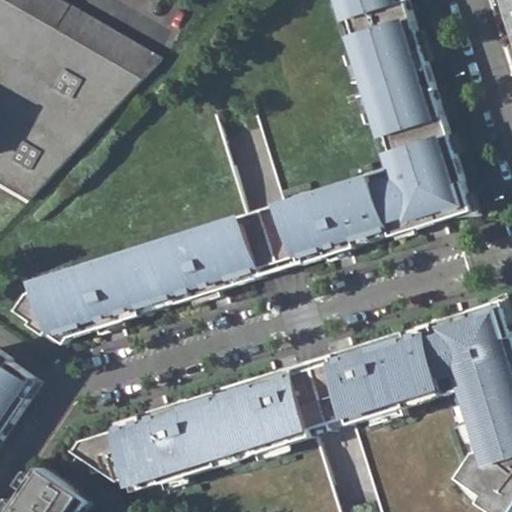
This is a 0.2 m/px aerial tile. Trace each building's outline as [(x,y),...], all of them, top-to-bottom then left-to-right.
[(14,0),(145,74),(163,56),(64,0),(14,0)] [(350,0),(402,164),(404,171),(330,194),(317,199),(288,208),(304,257),(285,263),(287,271),(307,265),(334,256),(332,249),(349,243),(352,250),(362,247),(359,240),(394,229),(397,236),(425,227),(423,220),(442,214),(445,221),(479,210),(431,61),(424,63),(420,50),(427,47),(412,0),(350,0)] [(427,47),(420,50),(424,63),(431,61),(427,47)] [(402,164),(328,187),(330,194),(404,171),(402,164)] [(286,200),(288,208),(317,199),(315,191),(286,200)] [(288,208),(269,213),(285,263),(304,257),(288,208)] [(250,219),(248,212),(203,226),(205,234),(250,219)] [(269,213),(250,219),(266,270),(285,263),(269,213)] [(425,227),(445,221),(442,214),(423,220),(425,227)] [(29,291),(17,308),(71,345),(75,338),(103,329),(101,321),(119,316),(121,323),(147,315),(145,308),(180,297),(182,304),(208,296),(205,289),(223,283),(225,290),(287,271),(285,263),(266,270),(250,219),(205,234),(192,238),(99,267),(57,281),(59,287),(34,294),(29,291)] [(397,236),(394,229),(359,240),(362,247),(397,236)] [(97,260),(99,267),(192,238),(190,231),(97,260)] [(352,250),(349,243),(332,249),(334,256),(352,250)] [(223,283),(205,289),(208,296),(225,290),(223,283)] [(180,297),(145,308),(147,315),(182,304),(180,297)] [(499,303),(466,314),(468,321),(502,310),(499,303)] [(405,333),(365,346),(367,353),(338,362),(358,428),(415,410),(413,403),(449,392),(451,399),(461,396),(469,393),(480,427),(472,429),(481,458),(464,484),(490,500),(486,508),(493,511),(511,511),(511,317),(509,308),(502,310),(468,321),(466,314),(430,325),(432,332),(407,340),(405,333)] [(101,321),(103,329),(121,323),(119,316),(101,321)] [(365,346),(316,361),(339,434),(358,428),(338,362),(367,353),(365,346)] [(28,394),(39,377),(0,350),(0,448),(34,398),(28,394)] [(316,361),(244,384),(246,391),(300,374),(320,440),(339,434),(316,361)] [(151,413),(120,423),(122,430),(88,441),(81,452),(99,466),(105,474),(112,475),(126,486),(139,482),(143,497),(230,469),(227,462),(265,450),(268,457),(320,440),(300,374),(246,391),(244,384),(181,404),(183,411),(153,420),(151,413)] [(34,398),(45,382),(39,377),(28,394),(34,398)] [(413,403),(415,410),(451,399),(449,392),(413,403)] [(469,393),(461,396),(472,429),(480,427),(469,393)] [(181,404),(151,413),(153,420),(183,411),(181,404)] [(230,469),(268,457),(265,450),(227,462),(230,469)] [(96,511),(104,501),(52,466),(20,511),(96,511)]
